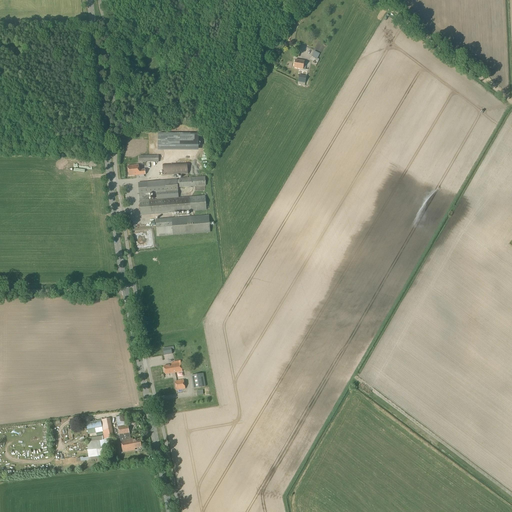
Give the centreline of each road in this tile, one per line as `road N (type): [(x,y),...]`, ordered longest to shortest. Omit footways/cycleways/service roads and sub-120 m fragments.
road 1 (secondary): [(124,289),(89,0)]
road 2 (secondary): [(169,511),(124,289)]
road 3 (track): [(511,102),(377,0)]
road 4 (unclassified): [(0,291),(124,289)]
